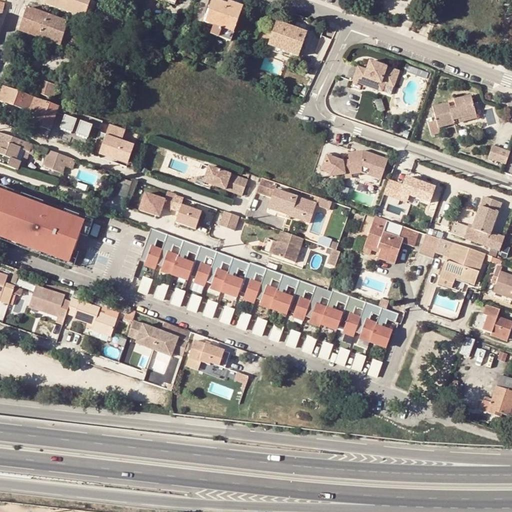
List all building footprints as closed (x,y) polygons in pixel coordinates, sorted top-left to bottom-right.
[(49,0),(47,6),(86,20),(86,21),(88,22),(89,19),(88,18),(93,0),(49,0)] [(245,14),(238,12),(239,8),(216,0),(208,22),(218,26),(215,34),(235,42),(245,14)] [(23,32),(42,39),(49,16),(30,9),(22,32),(23,32)] [(49,16),(42,39),(57,44),(86,55),(88,48),(83,46),(89,30),(49,16)] [(272,46),(301,55),(303,56),(310,33),(279,23),(272,46)] [(101,39),(100,43),(107,46),(109,42),(116,45),(120,36),(98,28),(95,37),(101,39)] [(301,55),(272,46),(271,48),(300,57),(301,55)] [(397,84),(401,72),(385,66),(379,64),(372,61),(369,70),(361,67),(355,81),(382,91),(386,80),(397,84)] [(61,82),(41,76),(35,92),(55,99),(61,82)] [(389,85),(396,87),(397,84),(386,80),(382,91),(386,93),(389,85)] [(2,103),(23,110),(32,113),(37,99),(7,88),(2,103)] [(455,122),(460,121),(477,117),(473,98),(457,102),(458,108),(459,111),(453,113),(452,109),(451,103),(434,107),(439,129),(456,125),(455,122)] [(53,133),(62,108),(37,99),(32,113),(39,116),(36,126),(53,133)] [(73,112),(62,108),(53,133),(67,138),(68,135),(66,134),(73,112)] [(101,127),(103,120),(81,112),(79,119),(101,127)] [(92,138),(95,124),(81,122),(79,136),(92,138)] [(113,123),(100,153),(130,165),(139,145),(124,138),(128,129),(113,123)] [(31,153),(34,146),(0,133),(0,140),(2,142),(0,145),(0,163),(20,171),(21,169),(23,162),(19,160),(22,150),(31,153)] [(492,148),(489,159),(498,162),(501,151),(492,148)] [(28,163),(31,153),(22,150),(19,160),(23,162),(28,163)] [(74,168),(76,160),(50,151),(48,158),(67,165),(74,168)] [(352,158),(354,170),(354,173),(364,174),(365,168),(373,170),(371,176),(384,181),(391,161),(366,152),(350,151),(352,158)] [(498,162),(508,165),(511,154),(501,151),(498,162)] [(347,171),(345,159),(330,154),(325,168),(332,170),(333,175),(348,173),(347,171)] [(44,168),(64,175),(67,165),(48,158),(44,168)] [(347,171),(354,170),(352,158),(345,159),(347,171)] [(251,182),(212,168),(206,183),(245,197),(251,182)] [(278,186),(264,181),(258,195),(272,200),(278,186)] [(0,192),(0,236),(19,245),(72,265),(82,235),(89,238),(95,221),(3,186),(0,192)] [(282,207),(280,214),(310,225),(318,201),(319,200),(278,186),(272,200),(271,203),(282,207)] [(162,217),(165,208),(176,212),(182,195),(169,191),(167,197),(146,191),(140,210),(162,217)] [(464,236),(501,248),(506,234),(492,230),(501,200),(483,194),(474,224),(469,222),(464,236)] [(318,201),(333,206),(334,201),(320,196),(319,200),(318,201)] [(177,221),(198,229),(204,210),(183,203),(177,221)] [(271,203),(269,210),(280,214),(282,207),(271,203)] [(235,232),(240,218),(226,212),(221,226),(235,232)] [(380,217),(377,216),(367,243),(383,249),(381,252),(379,258),(396,263),(403,241),(415,245),(420,231),(380,217)] [(169,236),(153,230),(141,264),(157,270),(169,236)] [(297,264),(305,240),(283,232),(279,243),(274,255),(297,264)] [(185,241),(169,236),(157,270),(173,276),(185,241)] [(477,283),(486,256),(442,240),(437,254),(448,257),(441,280),(456,284),(458,277),(477,283)] [(202,247),(185,241),(173,276),(190,281),(202,247)] [(373,249),(381,252),(383,249),(367,243),(366,246),(364,252),(371,255),(373,249)] [(218,253),(202,247),(190,281),(206,288),(218,253)] [(337,269),(342,254),(334,251),(329,266),(337,269)] [(218,253),(206,288),(221,293),(234,259),(218,253)] [(251,265),(234,259),(221,293),(239,299),(251,265)] [(267,270),(251,265),(239,299),(256,305),(267,270)] [(287,276),(289,269),(277,265),(275,271),(287,276)] [(511,298),(511,274),(504,271),(505,270),(500,268),(498,275),(502,277),(499,286),(497,293),(511,298)] [(284,276),(267,270),(256,305),(272,310),(284,276)] [(0,301),(9,304),(13,295),(15,289),(16,287),(7,284),(9,277),(0,273),(0,296),(2,297),(0,301)] [(145,276),(138,293),(148,297),(155,280),(145,276)] [(301,282),(284,276),(272,310),(289,316),(301,282)] [(170,286),(161,282),(155,299),(164,302),(170,286)] [(318,287),(301,282),(289,316),(306,322),(318,287)] [(334,293),(318,287),(306,322),(322,327),(334,293)] [(65,325),(69,314),(72,306),(65,304),(67,298),(37,288),(30,307),(43,312),(42,315),(59,321),(59,322),(65,325)] [(177,288),(171,305),(181,308),(187,291),(177,288)] [(23,292),(15,289),(13,295),(21,298),(23,292)] [(322,327),(339,333),(352,297),(335,290),(334,293),(322,327)] [(204,298),(194,294),(188,311),(198,314),(204,298)] [(352,297),(339,333),(354,339),(367,302),(352,297)] [(74,299),(72,306),(69,314),(77,316),(77,319),(96,326),(95,330),(113,336),(119,320),(100,313),(102,308),(74,299)] [(219,304),(210,300),(204,316),(214,320),(219,304)] [(384,308),(367,302),(354,339),(370,344),(384,308)] [(511,320),(500,316),(502,310),(488,305),(485,315),(489,316),(484,330),(494,333),(493,336),(509,342),(511,332),(511,320)] [(237,310),(227,306),(221,323),(231,326),(237,310)] [(384,308),(370,344),(388,351),(401,315),(384,308)] [(253,315),(243,312),(237,329),(247,332),(253,315)] [(269,321),(259,317),(253,334),(263,338),(269,321)] [(145,325),(135,322),(130,336),(140,339),(145,325)] [(286,327),(276,324),(270,340),(280,344),(286,327)] [(145,325),(140,339),(138,344),(173,357),(175,353),(180,338),(145,325)] [(303,333),(293,330),(287,346),(297,349),(303,333)] [(319,339),(309,336),(303,352),(314,355),(319,339)] [(477,341),(468,337),(463,354),(471,356),(477,341)] [(185,356),(185,355),(189,342),(180,338),(175,353),(185,356)] [(210,364),(211,363),(224,367),(229,352),(196,341),(190,357),(191,357),(202,361),(210,364)] [(335,344),(325,341),(320,357),(330,361),(335,344)] [(352,350),(342,347),(336,364),(346,367),(352,350)] [(369,357),(358,353),(353,370),(363,373),(369,357)] [(200,368),(202,361),(191,357),(189,364),(200,368)] [(385,363),(375,359),(369,376),(379,379),(385,363)] [(238,371),(236,379),(247,383),(250,375),(238,371)] [(497,415),(498,412),(503,413),(510,415),(511,408),(511,379),(501,376),(492,402),(485,400),(481,410),(497,415)]
